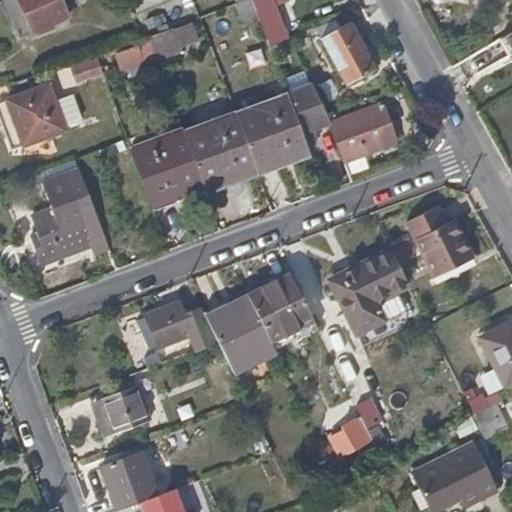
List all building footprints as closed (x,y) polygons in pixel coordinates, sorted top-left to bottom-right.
[(67,18),(58,0),(16,0),(31,34),(67,18)] [(290,36),(275,0),(253,0),(271,45),(290,36)] [(129,37),(117,8),(105,13),(105,20),(114,43),(129,37)] [(377,69),(352,22),(323,38),(348,84),(377,69)] [(179,48),(172,28),(148,36),(155,56),(179,48)] [(511,31),(501,39),(510,56),(511,54),(511,31)] [(155,56),(148,36),(139,40),(132,42),(133,46),(115,53),(125,80),(146,73),(141,62),(155,56)] [(183,59),(179,48),(155,56),(159,68),(183,59)] [(97,54),(70,65),(78,85),(105,74),(97,54)] [(159,68),(155,56),(141,62),(146,73),(159,68)] [(63,129),(46,84),(5,100),(21,144),(63,129)] [(331,121),(328,113),(315,86),(289,96),(308,147),(320,142),(316,132),(332,125),(331,123),(331,121)] [(308,147),(289,96),(237,115),(256,169),(257,170),(310,151),(308,147)] [(397,143),(382,104),(331,123),(332,125),(346,162),(397,143)] [(256,169),(237,115),(236,114),(183,133),(202,183),(204,187),(236,176),(256,169)] [(202,183),(183,133),(181,128),(130,148),(151,203),(202,183)] [(106,240),(93,206),(79,212),(75,199),(30,216),(48,262),(106,240)] [(469,259),(451,220),(412,238),(430,277),(469,259)] [(394,243),(404,261),(418,253),(408,235),(394,243)] [(408,287),(391,251),(354,268),(352,263),(341,268),(370,327),(381,322),(372,305),(408,287)] [(370,327),(341,268),(338,270),(340,275),(327,281),(353,336),(370,327)] [(312,321),(289,274),(246,296),(269,342),(312,321)] [(269,342),(246,296),(244,297),(246,302),(230,311),(227,304),(224,306),(223,311),(210,315),(208,312),(206,310),(204,312),(207,317),(218,341),(231,367),(231,368),(272,348),(269,342)] [(215,342),(199,309),(183,316),(176,302),(148,314),(148,316),(161,344),(187,333),(194,350),(215,342)] [(161,344),(148,316),(137,320),(150,348),(161,344)] [(511,380),(511,323),(477,341),(500,386),(511,380)] [(149,419),(135,385),(100,400),(114,433),(149,419)] [(373,457),(352,420),(338,428),(336,424),(323,431),(338,459),(333,463),(341,476),(373,457)] [(495,492),(470,442),(408,473),(426,511),(430,511),(456,499),(462,508),(495,492)] [(158,496),(141,453),(99,469),(115,511),(116,511),(139,504),(158,496)] [(182,511),(175,490),(158,496),(139,504),(141,511),(182,511)]
